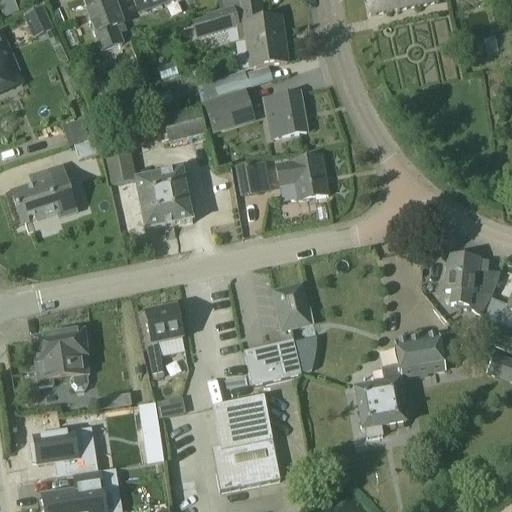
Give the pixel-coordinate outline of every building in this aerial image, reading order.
[(113,0),(92,0),(84,3),(97,37),(103,54),(124,46),(120,37),(126,35),(113,0)] [(186,0),(131,0),(138,17),(186,0)] [(280,21),(262,23),(259,0),(257,0),(241,2),(240,0),(219,0),(221,13),(205,17),(206,22),(194,26),(198,40),(211,36),(212,38),(237,30),(239,44),(247,43),(282,37),(280,21)] [(366,0),(370,18),(438,5),(436,0),(366,0)] [(0,11),(4,20),(18,13),(14,2),(0,8),(0,11)] [(53,51),(61,48),(44,10),(37,13),(37,12),(24,18),(34,42),(47,36),(53,51)] [(0,84),(18,76),(0,35),(0,84)] [(282,37),(247,43),(249,56),(254,56),(256,71),(286,66),(282,37)] [(206,105),(272,84),(268,70),(245,78),(244,74),(212,85),(213,86),(201,90),(206,105)] [(266,103),(263,103),(267,123),(270,122),(274,142),(307,136),(301,108),(299,97),(266,103)] [(214,109),(205,112),(212,135),(250,123),(243,100),(242,100),(214,109)] [(169,147),(207,137),(200,111),(162,121),(169,147)] [(136,184),(126,135),(101,141),(111,189),(135,185),(135,184),(136,184)] [(101,157),(96,140),(73,147),(78,163),(101,157)] [(290,166),(277,169),(281,192),(294,189),(297,204),(305,203),(328,198),(321,160),(290,166)] [(270,195),(265,165),(235,171),(240,201),(270,195)] [(12,196),(22,228),(58,217),(59,221),(76,216),(62,170),(29,180),(33,190),(12,196)] [(135,184),(135,185),(146,235),(193,225),(182,174),(136,184),(135,184)] [(451,308),(454,308),(453,312),(473,314),(481,320),(492,297),(500,279),(488,277),(489,264),(480,263),(480,261),(450,258),(446,294),(453,294),(451,308)] [(301,290),(275,295),(283,332),(313,326),(310,314),(306,314),(301,290)] [(511,296),(506,310),(490,304),(482,322),(511,334),(511,296)] [(177,310),(146,316),(147,324),(152,347),(148,348),(155,381),(164,379),(161,361),(160,360),(185,355),(182,342),(183,342),(177,310)] [(511,335),(481,322),(473,341),(511,358),(511,335)] [(41,341),(31,343),(39,391),(53,388),(52,384),(52,383),(70,381),(70,386),(76,395),(84,395),(88,384),(88,379),(89,379),(86,359),(87,359),(84,334),(41,341)] [(443,364),(455,361),(451,337),(395,347),(399,368),(382,371),(385,388),(357,393),(364,432),(366,432),(368,441),(383,438),(382,429),(406,425),(399,385),(404,385),(403,381),(445,373),(443,364)] [(464,342),(458,357),(491,369),(488,377),(511,386),(511,364),(495,358),(496,355),(464,342)] [(252,354),(245,355),(252,388),(301,377),(293,344),(275,348),(252,354)] [(280,484),(272,445),(264,401),(212,410),(220,451),(211,452),(219,496),(280,484)] [(34,446),(29,447),(31,465),(36,464),(37,469),(63,465),(65,481),(89,477),(86,461),(77,463),(72,435),(33,441),(34,446)] [(76,495),(42,500),(43,511),(104,511),(102,496),(118,494),(115,474),(74,480),(76,495)]
